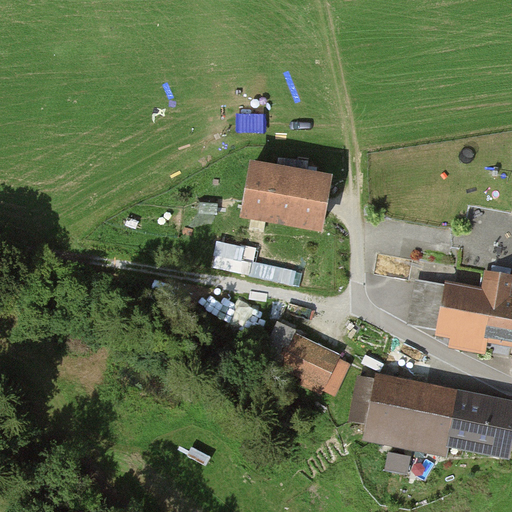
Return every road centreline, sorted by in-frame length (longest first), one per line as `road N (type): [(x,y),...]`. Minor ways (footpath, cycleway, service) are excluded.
road 1 (track): [(511,383),(448,363),(365,312),(351,149),(317,0)]
road 2 (track): [(365,312),(0,240)]
